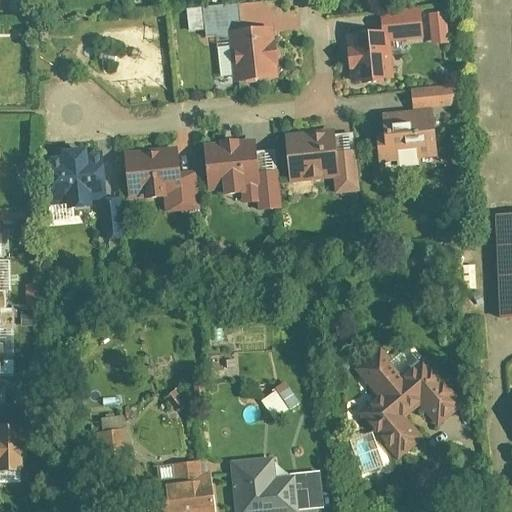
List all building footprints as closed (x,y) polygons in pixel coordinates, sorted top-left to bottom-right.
[(242,4),(207,8),(210,35),(233,33),(245,32),(242,4)] [(423,8),(385,13),(387,32),(391,32),(392,42),(426,38),(423,8)] [(449,13),(434,15),(437,43),(452,42),(449,13)] [(245,32),(233,33),(239,83),(283,78),(278,28),(245,32)] [(387,32),(352,36),(357,85),(396,81),(392,42),(391,32),(387,32)] [(460,106),(458,86),(415,91),(417,111),(460,106)] [(436,112),(382,118),(387,163),(441,157),(436,112)] [(337,132),(290,137),(295,182),(341,177),(339,153),(337,132)] [(257,141),(208,146),(213,191),(228,190),(229,195),(245,194),(246,203),(263,201),(260,173),(257,141)] [(179,150),(129,154),(133,199),(168,195),(183,194),(181,172),(179,150)] [(62,159),(52,160),(56,201),(69,199),(70,210),(93,208),(92,197),(108,196),(104,155),(89,156),(89,151),(61,154),(62,159)] [(343,195),(363,192),(358,151),(339,153),(341,177),(343,195)] [(168,195),(169,214),(202,211),(199,170),(181,172),(183,194),(168,195)] [(264,212),(285,209),(281,171),(260,173),(263,201),(264,212)] [(105,200),(108,240),(126,238),(123,199),(105,200)] [(511,214),(498,215),(504,320),(511,320),(511,214)] [(381,396),(362,412),(403,460),(427,439),(409,419),(425,405),(443,426),(466,406),(425,358),(407,374),(386,350),(360,372),(381,396)] [(259,401),(273,420),(298,402),(284,383),(259,401)] [(100,419),(101,430),(123,429),(122,417),(100,419)] [(0,472),(24,473),(24,427),(0,427),(0,472)] [(103,493),(131,491),(127,431),(99,433),(103,493)] [(277,460),(235,464),(239,511),(298,511),(299,511),(295,476),(279,478),(277,460)] [(149,501),(149,511),(220,511),(214,461),(174,466),(177,485),(161,487),(163,500),(149,501)] [(441,477),(423,465),(408,486),(426,499),(441,477)] [(299,511),(325,509),(321,473),(295,476),(299,511)]
